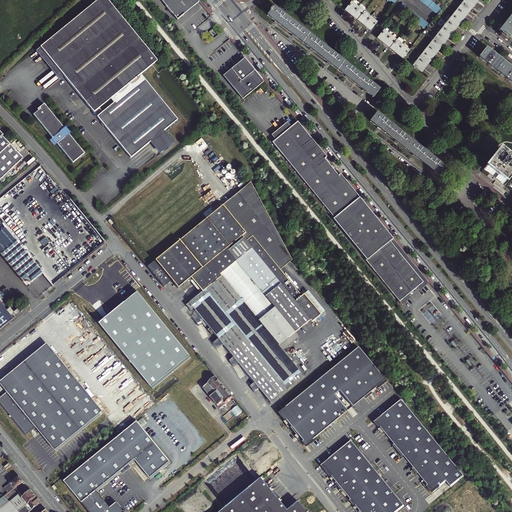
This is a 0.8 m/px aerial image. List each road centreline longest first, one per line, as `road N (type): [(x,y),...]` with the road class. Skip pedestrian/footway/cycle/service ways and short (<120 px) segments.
road 1 (primary): [(228,20),(511,368)]
road 2 (primary): [(511,345),(239,11)]
road 3 (unclassified): [(117,244),(258,417),(145,511)]
road 4 (unclassified): [(0,109),(117,244)]
road 5 (unclassified): [(117,244),(0,340)]
road 6 (residential): [(322,0),(412,106)]
